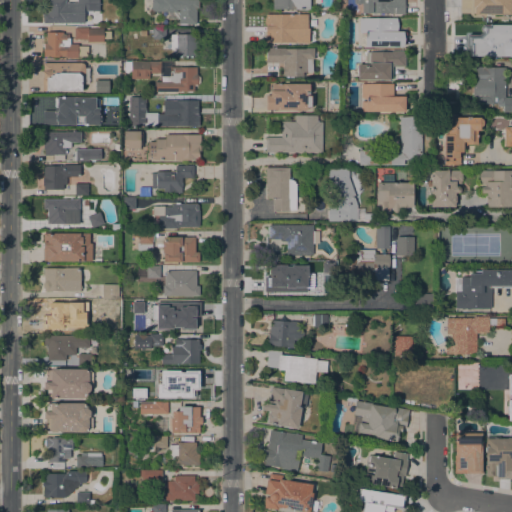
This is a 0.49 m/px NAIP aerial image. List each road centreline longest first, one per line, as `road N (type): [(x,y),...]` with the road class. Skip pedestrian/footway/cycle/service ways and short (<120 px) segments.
road 1 (residential): [(9,511),(8,0)]
road 2 (residential): [(230,511),(230,0)]
